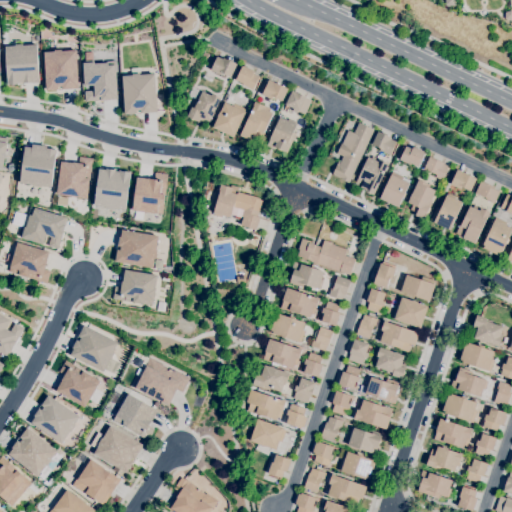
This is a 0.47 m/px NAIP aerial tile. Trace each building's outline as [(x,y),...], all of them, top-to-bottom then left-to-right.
[(36,45),(39,81),(32,82),(32,83),(23,84),(23,82),(18,83),(18,84),(8,85),(5,47),(14,46),(14,45),(22,44),(22,46),(36,45)] [(61,51),(76,50),(78,87),(70,88),(70,89),(62,90),(62,87),(58,87),(58,90),(46,91),(43,52),(54,52),(53,50),(61,50),(61,51)] [(230,78),(221,74),(221,75),(210,71),(216,57),(222,60),(223,58),(236,65),(230,78)] [(94,62),(94,64),(107,63),(107,65),(115,65),(118,99),(110,99),(110,100),(85,102),(84,92),(94,91),(93,86),(84,86),(83,63),(94,62)] [(252,91),(242,86),(243,84),(235,81),(242,67),(243,67),(252,71),(252,72),(253,72),(252,74),(259,77),(252,91)] [(154,74),(157,111),(149,111),(149,113),(141,114),(140,111),(137,111),(137,114),(124,115),(122,76),(133,76),(132,74),(139,73),(139,75),(154,74)] [(282,102),(273,98),(272,100),(262,95),(269,80),(288,89),(282,102)] [(304,115),(297,112),(297,114),(292,112),(293,109),(285,105),(292,91),(305,98),(305,99),(311,102),(304,115)] [(202,124),(197,122),(186,117),(191,107),(193,108),(202,92),(211,96),(211,94),(220,99),(214,113),(212,118),(209,122),(204,120),(202,124)] [(233,138),(212,128),(217,117),(216,117),(219,113),(224,102),(233,106),(234,104),(245,109),(244,112),(245,113),(233,138)] [(260,142),(253,139),(251,142),(239,136),(253,106),(254,102),(270,110),(269,112),(273,114),(264,133),(260,142)] [(287,153),(285,152),(275,148),(274,150),(266,146),(280,117),(287,121),(288,119),(296,123),(295,125),(296,125),(293,133),(296,135),(287,153)] [(348,184),(340,180),(341,179),(332,175),(338,161),(340,161),(342,157),(337,154),(348,131),(353,134),(358,123),(374,130),(348,184)] [(390,156),(379,151),(380,149),(371,145),(377,132),(391,138),(391,140),(396,142),(390,156)] [(0,138),(8,140),(3,170),(0,169),(0,138)] [(24,143),(57,149),(51,189),(18,184),(24,143)] [(418,167),(410,164),(409,165),(399,160),(405,147),(411,150),(412,148),(414,148),(423,152),(423,153),(424,154),(418,167)] [(373,196),(364,191),(364,190),(360,188),(360,187),(355,185),(367,158),(371,159),(372,157),(388,164),(373,196)] [(441,181),(435,178),(436,175),(424,169),(429,157),(443,163),(443,164),(448,167),(441,181)] [(87,200),(55,196),(60,161),(77,163),(78,158),(92,159),(87,200)] [(97,165),(130,171),(124,211),(91,206),(97,165)] [(405,175),(398,172),(402,165),(408,168),(405,175)] [(470,192),(461,187),(460,189),(450,185),(457,170),(476,179),(470,192)] [(397,208),(379,199),(392,172),(403,177),(402,180),(409,183),(397,208)] [(161,215),(130,211),(135,176),(152,178),(153,173),(167,175),(161,215)] [(423,220),(415,216),(416,213),(410,210),(412,205),(407,203),(409,199),(411,194),(412,194),(418,180),(430,186),(429,188),(435,191),(430,201),(432,202),(423,220)] [(494,204),(486,200),(486,199),(475,194),(480,181),(494,188),(493,190),(499,192),(494,204)] [(229,218),(222,216),(221,218),(213,216),(215,208),(211,207),(218,185),(220,185),(230,188),(231,185),(238,188),(237,192),(248,195),(262,199),(259,211),(257,217),(259,218),(259,219),(259,220),(256,230),(255,229),(254,230),(240,225),(242,221),(229,218)] [(449,231),(433,223),(434,222),(430,220),(436,208),(440,210),(446,195),(447,196),(448,194),(456,197),(455,199),(462,203),(449,231)] [(511,212),(510,214),(506,212),(506,211),(500,208),(506,194),(511,196),(511,212)] [(474,244),(462,238),(463,238),(455,234),(459,226),(460,226),(469,207),(473,208),(474,206),(490,213),(488,217),(487,217),(474,244)] [(21,239),(28,208),(63,218),(61,225),(64,225),(56,250),(21,239)] [(498,256),(483,249),(484,246),(482,245),(495,218),(507,223),(505,226),(511,229),(508,239),(509,240),(507,245),(505,244),(501,254),(499,253),(498,256)] [(159,236),(152,269),(112,262),(118,229),(159,236)] [(243,241),(235,239),(238,230),(246,233),(243,241)] [(349,276),(310,262),(310,261),(297,257),(299,250),(298,250),(301,239),(311,243),(311,244),(314,245),(321,248),(323,241),(332,244),(332,245),(346,250),(344,256),(355,260),(349,276)] [(7,273),(16,243),(48,252),(43,268),(49,270),(45,284),(7,273)] [(317,290),(302,284),(301,287),(289,283),(293,270),(291,269),(293,262),(323,272),(321,281),(323,281),(320,289),(318,289),(317,290)] [(386,288),(373,284),(380,264),(395,269),(392,280),(389,279),(386,288)] [(124,270),(161,276),(157,301),(158,301),(156,309),(141,307),(142,306),(129,304),(129,305),(112,302),(114,287),(122,288),(122,284),(124,270)] [(429,302),(400,292),(403,284),(401,283),(404,275),(406,276),(406,275),(421,280),(422,277),(435,281),(434,285),(435,285),(429,302)] [(342,301),(328,296),(330,289),(332,289),(337,276),(350,281),(345,295),(344,295),(342,301)] [(309,318),(288,311),(280,309),(282,301),(286,288),(315,298),(316,297),(319,298),(313,315),(311,315),(309,318)] [(379,314),(366,310),(369,302),(366,301),(370,289),(385,294),(382,302),(385,303),(383,307),(381,307),(379,314)] [(420,329),(393,320),(394,318),(391,317),(395,306),(398,307),(401,298),(412,301),(417,303),(427,307),(420,329)] [(335,327),(321,322),(323,314),(321,313),(322,308),(324,309),(327,301),(339,306),(337,313),(340,314),(335,327)] [(300,344),(272,334),(273,332),(270,331),(275,315),(278,316),(279,314),(289,318),(290,316),(295,318),(294,320),(304,323),(302,331),(304,332),(300,344)] [(369,339),(356,335),(361,320),(363,315),(378,320),(375,327),(373,326),(369,339)] [(499,347),(484,342),(483,343),(479,341),(479,340),(474,339),(476,333),(471,331),(476,315),(486,319),(486,320),(492,322),(491,323),(503,327),(501,334),(503,335),(499,347)] [(0,354),(0,317),(23,330),(6,358),(0,354)] [(408,353),(399,350),(399,349),(379,342),(381,338),(378,337),(383,321),(387,322),(387,323),(419,334),(414,346),(411,345),(408,353)] [(68,355),(83,327),(118,344),(102,373),(68,355)] [(325,352),(310,347),(313,340),(315,341),(320,328),(333,332),(328,347),(327,346),(325,352)] [(292,370),(271,363),(263,360),(265,352),(264,352),(269,339),(298,349),(298,348),(302,350),(296,367),(293,366),(292,370)] [(362,365),(348,361),(350,354),(349,354),(354,340),(368,344),(366,353),(368,354),(367,359),(364,358),(362,365)] [(490,372),(461,363),(462,361),(459,360),(465,344),(467,345),(468,343),(478,347),(479,345),(484,347),(483,349),(494,352),(491,360),(494,361),(490,372)] [(401,379),(392,376),(392,373),(375,367),(378,358),(376,357),(379,348),(394,353),(394,352),(399,354),(404,356),(402,361),(407,363),(401,379)] [(318,378),(303,373),(306,365),(303,364),(305,360),(307,360),(309,353),(322,357),(319,364),(322,365),(318,378)] [(511,380),(500,376),(502,369),(501,369),(502,364),(505,365),(507,357),(511,358),(511,380)] [(168,406),(134,389),(146,366),(145,366),(149,358),(163,365),(162,366),(173,372),(174,371),(189,379),(182,393),(176,390),(174,393),(168,406)] [(54,390),(63,375),(57,371),(64,361),(90,375),(88,380),(96,385),(83,408),(54,390)] [(281,392),(263,386),(262,389),(252,385),(258,369),(262,370),(264,365),(269,367),(269,366),(274,368),(274,369),(289,374),(285,386),(283,385),(281,392)] [(352,390),(338,385),(342,372),(345,373),(347,366),(359,370),(357,377),(359,378),(358,383),(355,382),(352,390)] [(480,397),(450,387),(453,379),(455,380),(459,368),(472,372),(471,376),(486,381),(485,381),(488,382),(485,390),(483,389),(480,397)] [(307,404),(293,399),(295,392),(294,391),(295,386),(293,386),(296,377),(300,379),(301,378),(315,383),(313,389),(310,398),(309,398),(307,404)] [(395,404),(365,394),(365,393),(360,391),(362,385),(367,387),(370,377),(385,382),(386,379),(399,383),(395,396),(397,397),(395,404)] [(506,407),(493,403),(497,391),(496,390),(499,382),(511,386),(509,392),(511,393),(506,407)] [(276,421),(255,414),(247,412),(249,404),(246,403),(250,390),(282,401),(282,400),(285,401),(280,418),(277,417),(276,421)] [(344,416),(332,412),(334,405),(331,404),(335,391),(350,396),(348,404),(350,405),(348,410),(346,409),(344,416)] [(148,441),(113,421),(115,417),(115,416),(128,394),(157,411),(151,421),(148,426),(154,430),(153,432),(152,435),(151,435),(151,436),(150,439),(149,438),(148,441)] [(472,424),(444,414),(444,412),(442,411),(447,395),(450,396),(450,394),(461,398),(462,396),(466,398),(466,400),(476,403),(474,411),(476,412),(472,424)] [(29,422),(46,396),(79,417),(61,444),(29,422)] [(386,430),(356,420),(356,421),(353,420),(356,410),(359,403),(361,403),(362,400),(383,407),(383,406),(392,409),(389,417),(390,417),(386,430)] [(300,429),(286,424),(288,416),(285,415),(287,411),(288,411),(291,404),(305,410),(303,416),(305,416),(304,418),(307,419),(303,428),(301,427),(300,429)] [(497,432),(482,427),(484,421),(483,420),(485,415),(487,416),(490,408),(505,413),(505,415),(507,416),(504,425),(502,424),(501,426),(499,425),(497,432)] [(334,441),(321,437),(325,423),(327,423),(329,417),(343,422),(341,429),(338,429),(334,441)] [(462,449),(443,442),(442,443),(433,440),(436,432),(435,432),(439,419),(445,421),(445,420),(447,420),(447,421),(468,429),(469,428),(472,429),(466,446),(464,445),(462,449)] [(276,450),(265,447),(260,446),(260,445),(249,442),(257,420),(283,429),(283,430),(286,431),(282,443),(279,442),(276,450)] [(126,473),(93,454),(98,445),(97,445),(101,439),(102,439),(109,427),(142,446),(135,458),(136,458),(132,465),(131,464),(126,473)] [(37,478),(8,455),(13,449),(11,448),(17,441),(19,443),(22,440),(19,438),(27,428),(57,452),(51,460),(51,461),(47,466),(46,466),(37,478)] [(377,456),(371,453),(370,454),(347,445),(350,437),(348,436),(351,429),(353,429),(353,428),(368,433),(369,430),(382,435),(377,447),(380,448),(377,456)] [(487,458),(474,454),(477,446),(475,446),(476,441),(479,442),(482,434),(496,439),(492,452),(489,451),(487,458)] [(328,467),(314,462),(316,456),(312,455),(315,444),(317,444),(318,443),(333,447),(330,456),(333,456),(331,461),(330,461),(328,467)] [(454,472),(443,468),(442,470),(435,468),(435,469),(425,466),(431,449),(436,451),(437,447),(442,448),(442,447),(447,449),(447,450),(459,454),(459,453),(462,454),(458,467),(456,466),(454,472)] [(366,480),(340,472),(340,471),(337,470),(341,459),(338,457),(341,449),(347,452),(357,456),(358,454),(363,456),(362,458),(373,461),(372,463),(375,464),(369,479),(367,478),(366,480)] [(282,479),(267,474),(271,463),(272,464),(275,455),(290,460),(289,461),(290,462),(287,472),(286,471),(285,473),(284,472),(282,479)] [(11,507),(0,496),(0,458),(1,457),(16,470),(16,471),(22,476),(31,484),(28,487),(28,488),(11,507)] [(103,506),(96,501),(95,501),(94,501),(94,500),(85,494),(84,494),(72,486),(77,478),(77,479),(90,460),(104,469),(103,469),(120,480),(103,506)] [(478,483),(466,479),(468,472),(466,471),(468,467),(470,467),(473,460),(487,465),(483,477),(480,476),(478,483)] [(316,493),(303,489),(308,474),(309,474),(311,469),(325,474),(323,480),(320,479),(316,493)] [(438,499),(417,491),(421,479),(419,478),(422,471),(452,481),(449,489),(451,490),(448,498),(446,497),(446,498),(439,496),(438,499)] [(511,495),(503,492),(508,478),(510,471),(511,471),(511,495)] [(356,506),(346,503),(347,502),(327,496),(328,492),(326,491),(331,474),(335,475),(335,476),(366,487),(362,500),(358,499),(356,506)] [(209,511),(174,511),(170,509),(177,499),(176,498),(179,493),(173,489),(181,478),(186,481),(186,480),(195,486),(194,487),(197,490),(197,489),(199,490),(198,490),(205,495),(206,494),(218,501),(212,511),(211,510),(209,511)] [(471,511),(457,507),(460,498),(458,498),(462,487),(476,492),(474,498),(476,499),(475,500),(476,501),(473,510),(472,510),(471,511)] [(454,501),(449,499),(452,489),(458,491),(454,501)] [(49,511),(52,509),(53,509),(66,490),(95,511),(49,511)] [(296,511),(298,507),(294,506),(298,495),(300,495),(300,494),(315,499),(313,507),(315,507),(313,511),(296,511)] [(511,511),(497,511),(494,511),(499,497),(506,499),(506,498),(511,500),(511,511)] [(324,511),(325,511),(323,511),(326,501),(341,506),(341,505),(346,507),(345,508),(350,509),(348,511),(324,511)]
